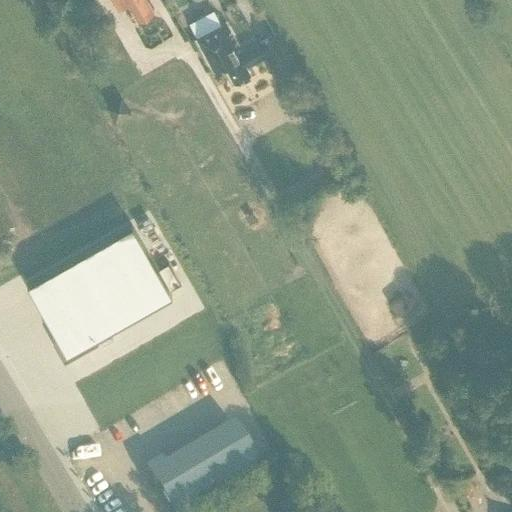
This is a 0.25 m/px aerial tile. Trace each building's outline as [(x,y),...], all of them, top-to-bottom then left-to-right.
[(118,0),(110,0),(116,11),(123,7),(118,0)] [(118,0),(123,7),(127,4),(138,23),(153,14),(145,0),(118,0)] [(216,11),(191,24),(198,38),(197,39),(213,70),(224,64),(234,83),(251,74),(248,68),(268,57),(279,79),(294,71),(274,35),(260,43),(261,45),(243,54),(227,23),(223,24),(216,11)] [(131,224),(26,284),(54,332),(58,339),(54,341),(53,342),(64,362),(98,343),(95,338),(171,294),(131,224)] [(419,346),(436,377),(452,369),(434,337),(419,346)] [(163,463),(147,473),(150,478),(170,511),(186,511),(260,468),(235,426),(166,468),(163,463)] [(229,488),(219,493),(223,501),(233,495),(229,488)]
